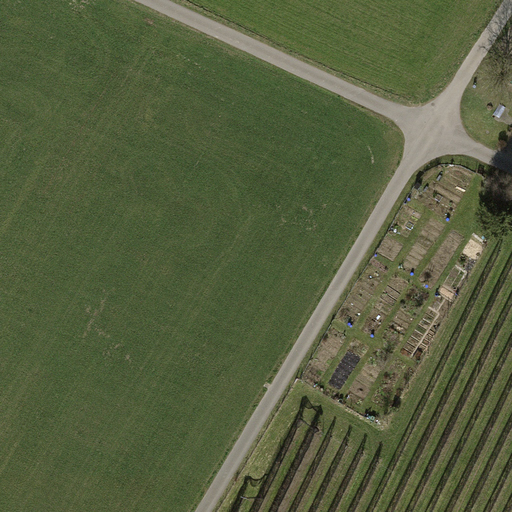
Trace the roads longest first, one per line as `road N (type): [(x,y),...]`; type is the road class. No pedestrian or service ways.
road 1 (track): [(511,3),(202,511)]
road 2 (track): [(145,0),(511,172)]
